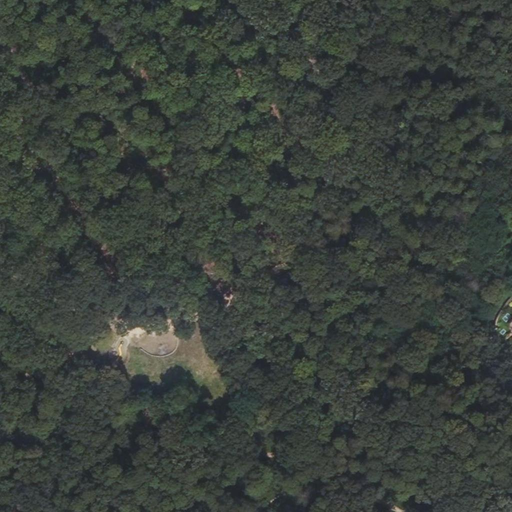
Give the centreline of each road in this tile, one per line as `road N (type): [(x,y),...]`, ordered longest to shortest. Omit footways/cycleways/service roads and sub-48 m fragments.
road 1 (track): [(106,319),(136,330),(191,316),(286,262),(322,190),(317,74)]
road 2 (track): [(0,254),(106,319)]
